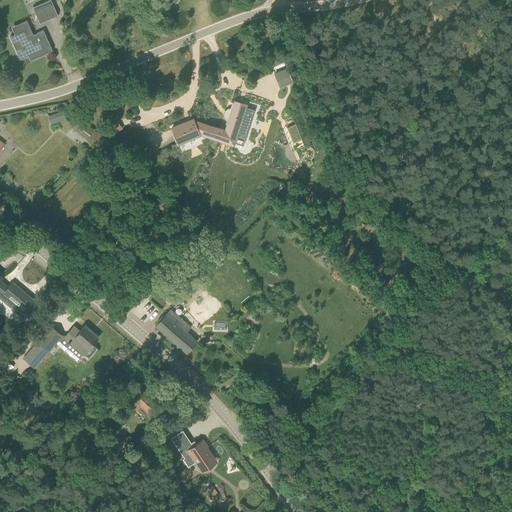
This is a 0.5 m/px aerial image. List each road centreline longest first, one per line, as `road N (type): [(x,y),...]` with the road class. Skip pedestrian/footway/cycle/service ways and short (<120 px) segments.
road 1 (tertiary): [(297,511),(209,399),(0,215)]
road 2 (unclassified): [(0,104),(81,83),(272,8),(345,0)]
road 3 (track): [(281,7),(354,170),(477,272)]
road 4 (track): [(473,511),(227,379),(209,399)]
road 5 (track): [(508,285),(489,429),(454,511)]
